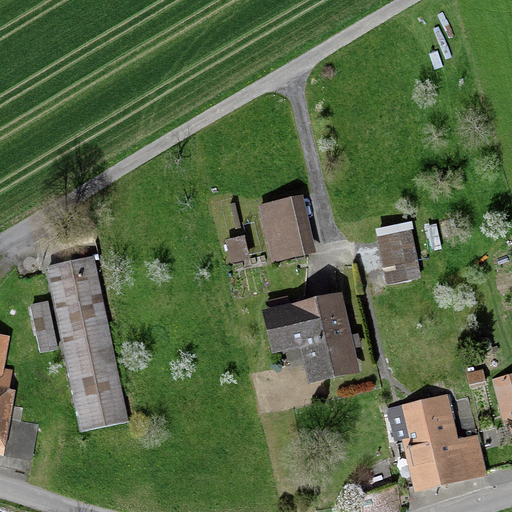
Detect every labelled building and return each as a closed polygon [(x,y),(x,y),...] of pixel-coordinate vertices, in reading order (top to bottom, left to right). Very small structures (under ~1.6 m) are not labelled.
[(310,181),(267,190),(282,260),(325,251),(310,181)] [(410,232),(383,237),(391,282),(418,277),(410,232)] [(95,256),(45,267),(80,433),(130,422),(95,256)] [(365,360),(353,278),(309,285),(310,293),(272,299),(279,342),(311,337),(316,367),(365,360)] [(48,301),(30,305),(40,353),(58,349),(48,301)] [(12,372),(16,322),(0,319),(0,440),(11,443),(24,374),(12,372)] [(511,415),(511,363),(498,367),(511,415)] [(483,370),(469,373),(472,385),(486,383),(483,370)] [(477,468),(455,382),(411,393),(421,432),(410,435),(422,483),(477,468)]
